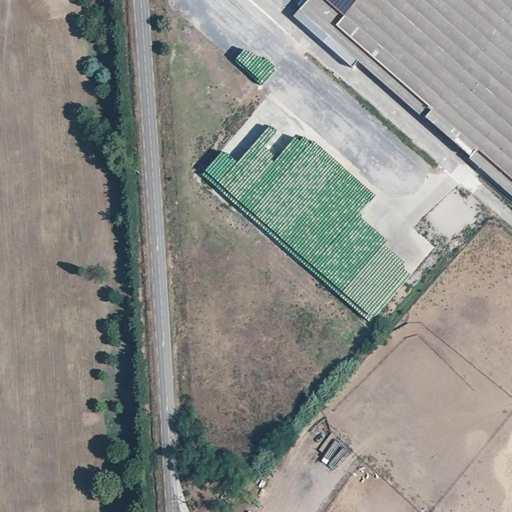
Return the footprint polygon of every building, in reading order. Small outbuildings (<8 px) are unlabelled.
[(346,18),(324,0),(310,0),(300,12),(425,121),(427,119),(433,112),(338,29),(346,18)] [(511,0),(324,0),(346,18),(338,29),(433,112),(427,119),(473,159),(480,151),(511,179),(511,0)] [(265,128),(214,190),(286,249),(300,232),(301,232),(327,200),(320,194),(329,184),(327,182),(336,171),(294,137),(280,154),(265,142),(272,133),(265,128)] [(511,179),(480,151),(473,159),(472,162),(511,195),(511,179)] [(386,308),(427,248),(399,228),(393,236),(397,239),(393,245),(400,249),(392,261),(383,275),(381,274),(372,287),(377,290),(371,298),(386,308)]
